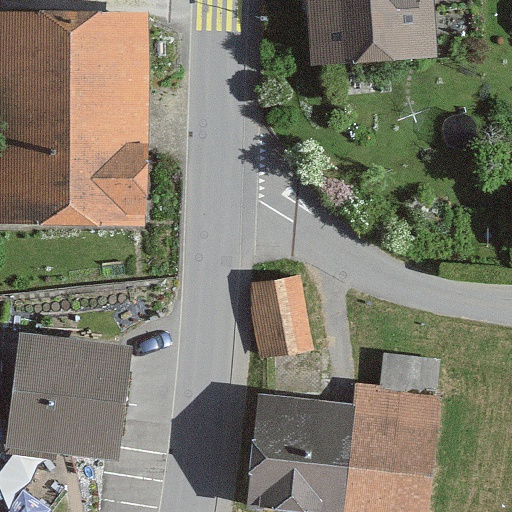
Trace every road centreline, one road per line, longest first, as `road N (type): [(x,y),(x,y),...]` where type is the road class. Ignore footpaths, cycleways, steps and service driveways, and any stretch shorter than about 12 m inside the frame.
road 1 (residential): [(511,313),(459,307),(380,280),(295,221),(223,156)]
road 2 (track): [(221,2),(0,3)]
road 3 (residential): [(206,349),(223,156)]
road 4 (residential): [(206,349),(187,511)]
road 5 (residential): [(223,156),(221,0)]
